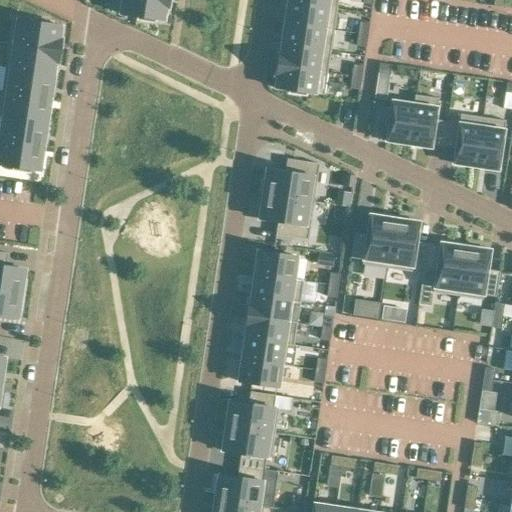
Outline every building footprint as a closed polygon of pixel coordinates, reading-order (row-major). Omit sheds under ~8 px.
[(168,7),(169,0),(121,0),(119,14),(138,17),(137,20),(154,22),(154,20),(164,21),(166,7),(168,7)] [(287,0),(288,1),(337,9),(338,0),(287,0)] [(505,8),(506,0),(494,0),(493,7),(505,8)] [(288,1),(284,23),(334,30),(337,9),(288,1)] [(12,19),(8,43),(60,51),(61,40),(59,40),(61,26),(52,25),(52,22),(36,20),(35,23),(12,19)] [(360,22),(358,34),(368,36),(369,24),(360,22)] [(334,30),(284,23),(281,45),(330,52),(334,30)] [(366,47),(368,36),(358,34),(356,46),(366,47)] [(58,66),(60,51),(8,43),(5,67),(54,75),(55,66),(58,66)] [(277,53),(276,65),(327,73),(330,52),(281,45),(280,54),(277,53)] [(379,64),(378,73),(390,75),(391,65),(379,64)] [(324,96),(327,73),(276,65),(274,77),(276,77),(275,88),(290,91),(289,94),(306,96),(306,93),(324,96)] [(351,77),(361,78),(363,66),(353,65),(351,77)] [(0,66),(0,91),(1,91),(50,99),(54,75),(5,67),(0,66)] [(361,78),(351,77),(350,88),(360,90),(361,78)] [(506,93),(503,109),(511,109),(511,83),(507,83),(505,92),(506,93)] [(47,123),(50,99),(1,91),(0,97),(0,116),(2,117),(2,116),(47,123)] [(438,99),(415,95),(413,105),(414,105),(408,145),(431,148),(431,145),(443,147),(447,122),(435,120),(438,99)] [(414,105),(413,105),(392,101),(390,109),(387,109),(385,125),(388,126),(386,141),(408,145),(414,105)] [(475,167),(483,118),(460,115),(459,124),(447,122),(443,147),(455,149),(453,164),(475,167)] [(2,117),(0,129),(0,140),(43,147),(47,123),(2,116),(2,117)] [(483,118),(475,167),(498,170),(505,121),(483,118)] [(39,171),(43,147),(0,140),(0,165),(13,167),(13,170),(29,173),(30,170),(39,171)] [(262,178),(260,193),(313,201),(319,164),(287,159),(285,172),(266,169),(265,178),(262,178)] [(345,175),(343,187),(353,188),(354,176),(345,175)] [(308,240),(313,201),(260,193),(258,209),(260,209),(259,219),(278,222),(276,235),(308,240)] [(394,219),(369,215),(366,235),(354,233),(350,258),(362,260),(362,265),(386,268),(394,219)] [(419,223),(394,219),(386,268),(411,272),(412,267),(424,269),(428,244),(416,242),(419,223)] [(424,269),(419,305),(431,307),(433,293),(457,296),(465,247),(440,243),(440,246),(428,244),(424,269)] [(490,251),(465,247),(457,296),(482,300),(483,295),(495,297),(499,272),(487,270),(490,251)] [(257,251),(254,273),(294,279),(297,257),(257,251)] [(0,252),(0,291),(23,295),(25,280),(23,280),(25,270),(5,267),(7,254),(0,252)] [(254,273),(251,295),(300,302),(303,280),(294,279),(254,273)] [(330,273),(328,285),(338,286),(340,275),(330,273)] [(338,286),(328,285),(327,297),(336,298),(338,286)] [(23,295),(0,291),(0,316),(17,319),(19,309),(21,309),(23,295)] [(297,324),(300,302),(251,295),(249,304),(247,304),(245,316),(297,324)] [(493,312),(493,315),(503,317),(511,318),(511,306),(494,304),(493,312)] [(382,308),(380,320),(391,322),(393,309),(382,308)] [(501,329),(503,317),(493,315),(491,327),(501,329)] [(293,346),(297,324),(245,316),(243,328),(246,329),(244,339),(284,345),(293,346)] [(324,316),(322,328),(332,329),(333,317),(324,316)] [(330,341),(332,329),(322,328),(320,339),(330,341)] [(281,366),(284,345),(244,339),(241,360),(281,366)] [(315,370),(325,372),(327,360),(317,359),(315,370)] [(241,360),(238,382),(277,388),(281,366),(241,360)] [(485,368),(483,380),(493,381),(495,369),(485,368)] [(325,372),(315,370),(313,382),(323,384),(325,372)] [(493,381),(483,380),(481,391),(491,393),(493,381)] [(248,404),(229,401),(225,426),(274,433),(278,409),(273,408),(275,396),(250,392),(248,404)] [(241,454),(239,466),(264,470),(264,469),(266,458),(270,458),(274,433),(225,426),(221,451),(241,454)] [(472,455),(482,456),(483,444),(473,443),(472,455)] [(482,456),(472,455),(470,467),(480,468),(482,456)] [(342,468),(343,458),(331,456),(330,466),(342,468)] [(355,459),(343,458),(342,468),(354,469),(355,459)] [(384,474),(386,464),(374,462),(373,472),(384,474)] [(398,466),(386,464),(384,474),(396,476),(398,466)] [(218,475),(214,500),(258,506),(258,505),(263,506),(263,507),(272,508),(277,471),(264,469),(264,470),(239,466),(237,478),(218,475)] [(415,479),(427,480),(429,471),(417,469),(415,479)] [(429,471),(427,480),(439,482),(441,472),(429,471)] [(467,486),(465,497),(475,499),(477,487),(467,486)] [(473,511),(475,499),(465,497),(463,509),(473,511)] [(214,500),(212,511),(262,511),(263,507),(263,506),(258,505),(258,506),(214,500)]
